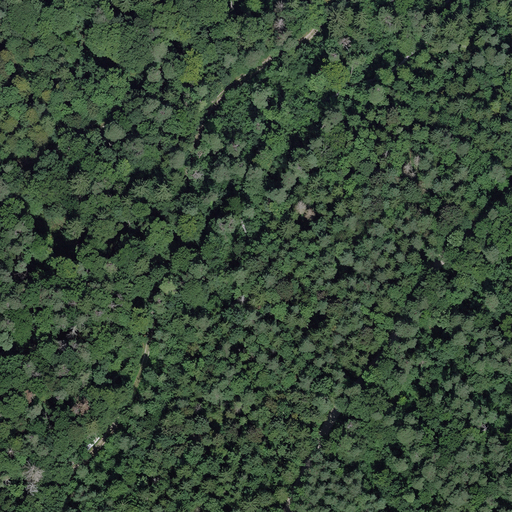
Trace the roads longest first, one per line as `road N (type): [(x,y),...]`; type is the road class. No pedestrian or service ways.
road 1 (track): [(299,0),(233,82),(171,211),(144,379),(109,440),(40,511)]
road 2 (track): [(511,164),(487,214),(340,413),(295,511)]
road 3 (track): [(0,182),(18,164),(95,134),(199,43),(241,30),(289,0)]
